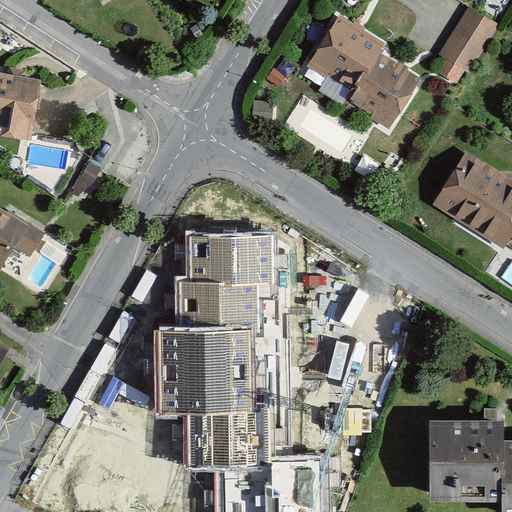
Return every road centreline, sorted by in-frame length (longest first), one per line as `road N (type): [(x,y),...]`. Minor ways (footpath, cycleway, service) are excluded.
road 1 (residential): [(193,126),(511,329)]
road 2 (residential): [(193,126),(62,359)]
road 3 (residential): [(4,0),(193,126)]
road 4 (residential): [(275,0),(193,126)]
road 5 (residential): [(62,359),(0,469)]
